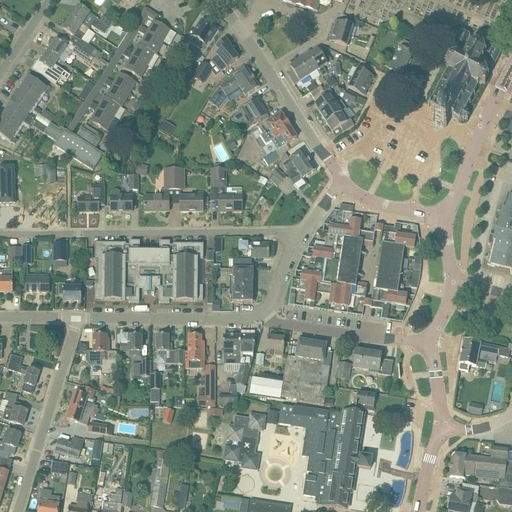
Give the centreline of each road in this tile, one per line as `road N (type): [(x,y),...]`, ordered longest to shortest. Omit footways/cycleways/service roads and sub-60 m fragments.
road 1 (residential): [(300,235),(0,234)]
road 2 (residential): [(15,511),(77,317)]
road 3 (residential): [(77,317),(255,318)]
road 4 (residential): [(430,343),(255,318)]
road 5 (residential): [(265,69),(321,37),(320,25),(268,4),(238,27)]
road 6 (tertiary): [(445,217),(511,66)]
road 7 (residential): [(340,181),(265,69)]
